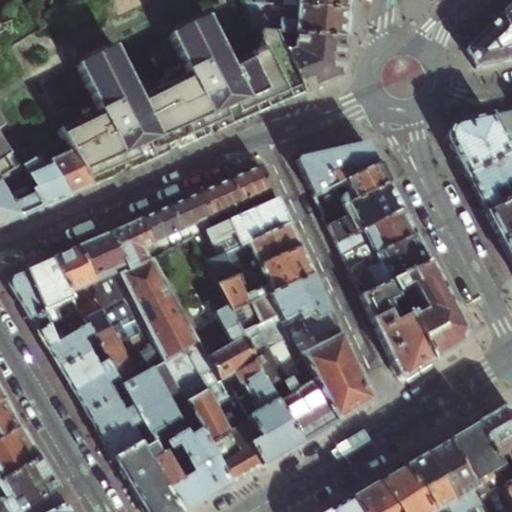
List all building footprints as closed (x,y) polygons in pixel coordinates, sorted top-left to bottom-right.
[(347,0),(298,0),(298,2),(293,2),(291,3),(291,7),(347,12),(347,0)] [(345,28),(347,12),(291,7),(290,11),(292,13),(296,14),(296,24),(283,22),(283,19),(257,17),(258,4),(243,3),(253,30),(260,30),(278,33),(344,40),(345,28)] [(511,3),(509,7),(500,17),(511,49),(511,3)] [(241,122),(303,95),(278,33),(260,30),(256,48),(229,61),(205,14),(199,17),(198,14),(193,14),(187,15),(182,16),(177,20),(174,23),(171,29),(172,31),(167,33),(186,71),(139,95),(112,45),(107,48),(106,46),(101,45),(97,45),(94,46),(88,48),(83,51),(79,56),(78,60),(78,62),(74,64),(96,109),(55,131),(63,144),(90,189),(106,182),(103,177),(118,170),(124,167),(127,173),(168,155),(166,149),(172,146),(201,133),(213,128),(216,134),(241,122)] [(475,70),(511,61),(511,49),(500,17),(485,31),(465,52),(475,70)] [(342,61),(344,40),(278,33),(303,95),(314,90),(341,78),(342,61)] [(511,155),(511,112),(487,119),(451,127),(448,130),(446,133),(446,137),(446,141),(454,155),(466,179),(511,155)] [(0,181),(16,172),(19,170),(0,141),(0,131),(2,130),(0,126),(0,181)] [(57,204),(90,189),(63,144),(19,170),(16,172),(40,211),(57,204)] [(308,186),(314,199),(377,168),(372,158),(365,145),(296,162),(308,186)] [(511,155),(466,179),(475,196),(485,216),(511,201),(511,155)] [(247,174),(231,181),(241,204),(245,214),(276,201),(260,168),(247,174)] [(377,168),(314,199),(319,210),(323,218),(346,207),(386,186),(382,177),(377,168)] [(0,228),(8,226),(40,211),(16,172),(0,181),(0,228)] [(241,204),(231,181),(218,187),(201,194),(211,216),(241,204)] [(386,186),(346,207),(353,221),(345,220),(328,229),(330,234),(335,245),(400,212),(393,198),(386,186)] [(211,216),(201,194),(187,201),(171,207),(181,229),(211,216)] [(203,262),(287,225),(282,214),(276,201),(245,214),(190,238),(203,262)] [(511,201),(485,216),(493,230),(499,242),(511,235),(511,201)] [(181,229),(171,207),(156,214),(140,221),(149,243),(181,229)] [(400,212),(335,245),(341,256),(347,270),(413,237),(407,225),(400,212)] [(149,243),(140,221),(125,228),(108,236),(124,268),(126,272),(152,259),(156,257),(149,243)] [(215,286),(298,247),(293,237),(287,225),(203,262),(215,286)] [(511,235),(499,242),(511,266),(511,235)] [(124,268),(108,236),(104,237),(88,244),(77,249),(94,285),(101,299),(106,309),(125,300),(113,273),(124,268)] [(413,237),(347,270),(354,285),(360,297),(390,282),(427,263),(423,256),(413,237)] [(162,254),(156,257),(152,259),(196,341),(209,365),(219,383),(228,398),(235,395),(254,432),(247,444),(260,467),(267,463),(282,454),(300,443),(255,369),(262,365),(259,359),(254,362),(241,335),(229,313),(215,286),(203,262),(190,238),(160,250),(162,254)] [(298,247),(215,286),(229,313),(311,274),(304,260),(298,247)] [(94,285),(77,249),(63,255),(48,262),(68,301),(75,315),(82,329),(87,326),(103,311),(106,309),(101,299),(84,308),(77,294),(94,285)] [(163,361),(196,341),(152,259),(126,272),(119,275),(163,361)] [(68,301),(48,262),(36,267),(24,272),(50,327),(57,343),(82,329),(75,315),(57,324),(50,310),(68,301)] [(432,273),(427,263),(390,282),(432,363),(449,352),(458,346),(460,340),(462,330),(438,284),(432,273)] [(50,327),(24,272),(12,278),(9,286),(26,316),(37,334),(50,327)] [(311,274),(229,313),(241,335),(278,319),(336,422),(356,410),(370,401),(353,364),(338,332),(320,294),(311,274)] [(390,282),(360,297),(378,337),(398,379),(401,381),(404,381),(407,379),(420,371),(432,363),(390,282)] [(175,487),(187,511),(195,506),(221,491),(229,486),(164,364),(138,378),(103,311),(87,326),(99,349),(111,371),(125,397),(136,417),(149,440),(158,456),(179,444),(197,473),(175,487)] [(278,319),(241,335),(254,362),(259,359),(262,365),(255,369),(300,443),(322,430),(336,422),(278,319)] [(50,327),(37,334),(50,357),(59,372),(99,349),(87,326),(82,329),(57,343),(50,327)] [(163,361),(164,364),(229,486),(239,480),(246,475),(230,445),(234,442),(229,433),(217,412),(221,409),(218,404),(228,398),(219,383),(212,388),(202,369),(209,365),(196,341),(163,361)] [(111,371),(99,349),(59,372),(68,386),(72,393),(111,371)] [(125,397),(111,371),(72,393),(79,406),(87,419),(125,397)] [(235,395),(228,398),(242,425),(229,433),(234,442),(230,445),(246,475),(254,471),(260,467),(247,444),(254,432),(235,395)] [(136,417),(125,397),(87,419),(93,428),(99,438),(136,417)] [(2,400),(0,401),(0,439),(19,428),(11,415),(2,400)] [(494,416),(475,427),(509,482),(511,480),(511,413),(502,411),(494,416)] [(149,440),(136,417),(99,438),(107,452),(112,461),(149,440)] [(509,482),(475,427),(465,433),(447,444),(474,490),(478,496),(479,498),(509,482)] [(19,428),(0,439),(0,480),(37,458),(28,443),(19,428)] [(158,456),(149,440),(112,461),(129,489),(142,511),(185,511),(187,511),(175,487),(197,473),(179,444),(158,456)] [(464,497),(474,490),(447,444),(439,449),(425,457),(453,503),(457,511),(472,511),(468,503),(464,497)] [(453,503),(425,457),(415,463),(403,471),(426,511),(445,511),(444,508),(453,503)] [(0,511),(22,511),(57,491),(54,487),(46,473),(37,458),(0,480),(0,511)] [(426,511),(403,471),(392,477),(376,487),(392,511),(426,511)] [(511,480),(509,482),(479,498),(486,511),(507,511),(511,510),(511,480)] [(392,511),(376,487),(363,495),(351,502),(357,511),(392,511)] [(464,497),(468,503),(478,496),(474,490),(464,497)] [(47,511),(64,502),(57,491),(22,511),(47,511)] [(69,511),(64,502),(47,511),(69,511)] [(357,511),(351,502),(344,506),(336,511),(334,511),(357,511)] [(457,511),(453,503),(444,508),(445,511),(457,511)]
